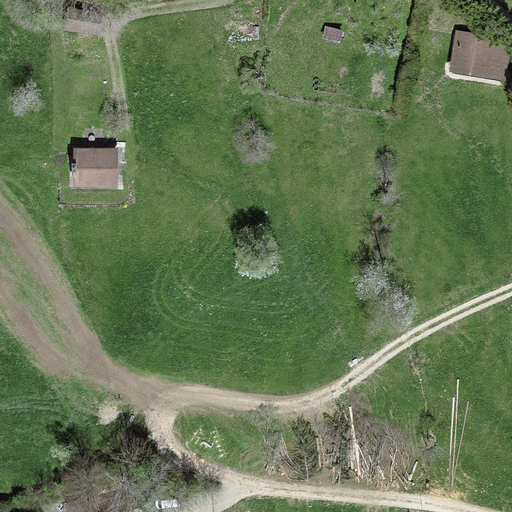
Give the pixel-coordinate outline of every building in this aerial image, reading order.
[(101,15),(71,10),(68,28),(98,32),(101,15)] [(326,28),(324,38),(339,41),(341,31),(326,28)] [(454,64),(487,69),(489,57),(506,60),(509,42),(459,34),(459,36),(454,35),(453,42),(457,42),(454,64)] [(76,172),(76,179),(115,179),(116,151),(76,151),(76,164),(72,164),(72,172),(76,172)] [(95,511),(90,498),(72,504),(74,511),(95,511)]
